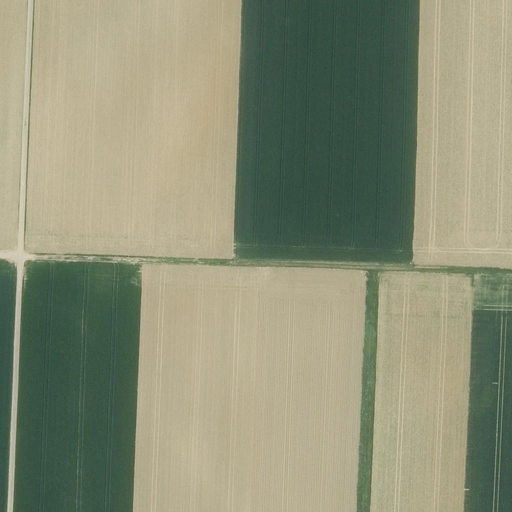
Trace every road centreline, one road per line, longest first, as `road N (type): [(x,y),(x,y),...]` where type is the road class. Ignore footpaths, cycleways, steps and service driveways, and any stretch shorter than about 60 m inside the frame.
road 1 (track): [(30,0),(10,511)]
road 2 (track): [(0,256),(511,276)]
